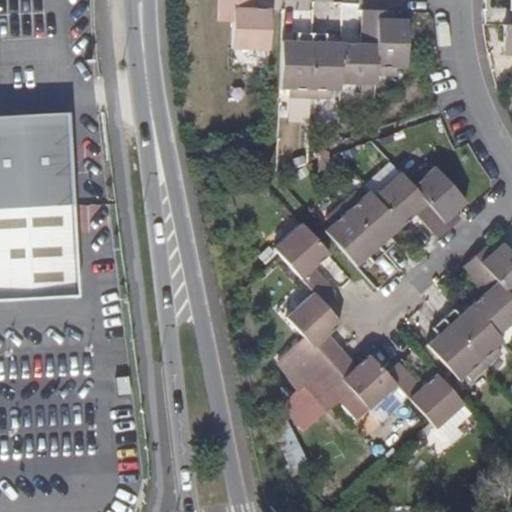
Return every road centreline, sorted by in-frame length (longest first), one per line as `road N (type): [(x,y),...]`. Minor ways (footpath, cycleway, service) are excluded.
road 1 (tertiary): [(239,511),(155,72),(150,0)]
road 2 (tertiary): [(130,0),(190,511)]
road 3 (residential): [(367,322),(511,194)]
road 4 (residential): [(456,0),(476,108),(511,164)]
